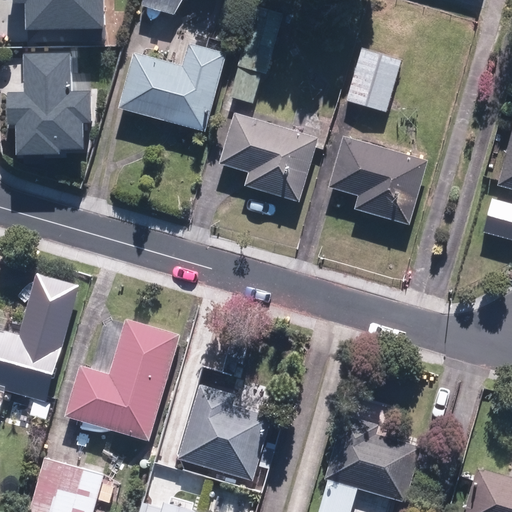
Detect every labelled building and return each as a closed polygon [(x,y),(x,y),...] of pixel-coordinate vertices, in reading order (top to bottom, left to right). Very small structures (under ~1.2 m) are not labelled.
[(26,1),(26,30),(102,28),(101,0),(14,0),(14,1),(26,1)] [(149,0),(149,3),(181,11),(188,0),(149,0)] [(272,72),(289,13),(261,5),(235,95),(257,102),(266,70),(272,72)] [(136,52),(121,106),(204,130),(226,55),(191,45),(185,67),(136,52)] [(390,109),(405,59),(368,48),(353,98),(390,109)] [(16,124),(16,155),(60,154),(60,151),(82,150),(81,123),(91,123),(91,92),(71,92),(70,53),(24,54),(25,93),(8,93),(9,124),(16,124)] [(323,137),(242,112),(227,161),(258,170),(256,179),(305,194),(323,137)] [(431,161),(351,136),(336,184),(367,194),(364,204),(413,219),(431,161)] [(511,204),(493,199),(484,231),(511,238),(511,204)] [(0,331),(0,386),(47,400),(80,288),(37,275),(19,337),(0,331)] [(156,436),(186,334),(134,318),(117,375),(86,366),(73,412),(156,436)] [(206,384),(185,456),(259,477),(277,414),(238,403),(241,394),(206,384)] [(352,416),(333,475),(411,499),(427,447),(381,433),(383,425),(352,416)] [(97,511),(108,473),(51,457),(35,511),(97,511)] [(511,511),(511,473),(485,465),(470,511),(511,511)] [(173,511),(185,475),(160,468),(146,511),(173,511)]
